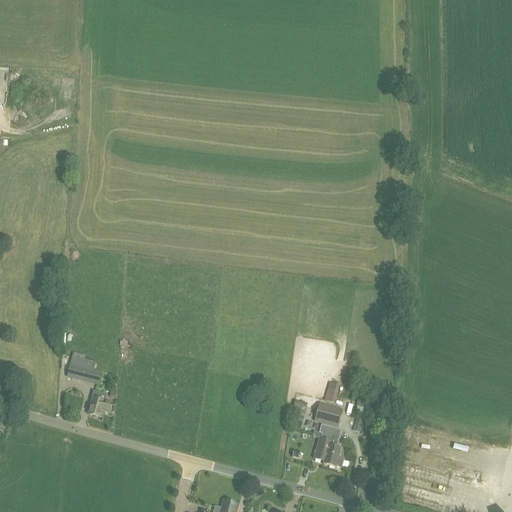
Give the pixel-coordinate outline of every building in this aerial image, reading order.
[(70,365),(67,377),(85,381),(88,370),(70,365)] [(336,393),(327,391),(325,402),(334,404),(336,393)] [(92,400),(88,416),(100,419),(102,412),(110,414),(113,404),(99,401),(101,394),(93,392),(92,400)] [(338,429),(342,411),(319,405),(314,423),(338,429)] [(303,416),(295,414),(293,422),(301,424),(303,416)] [(364,418),(358,416),(354,430),(359,432),(364,418)] [(299,430),(301,424),(293,422),(291,428),(299,430)] [(314,460),(324,463),(323,465),(336,469),(337,468),(341,469),(344,460),(339,458),(341,450),(337,449),(341,431),(321,426),(319,434),(323,435),(322,440),(320,440),(314,460)] [(511,490),(511,487),(503,490),(505,497),(511,495),(511,490)] [(224,502),(222,509),(215,508),(214,511),(236,511),(238,506),(224,502)]
